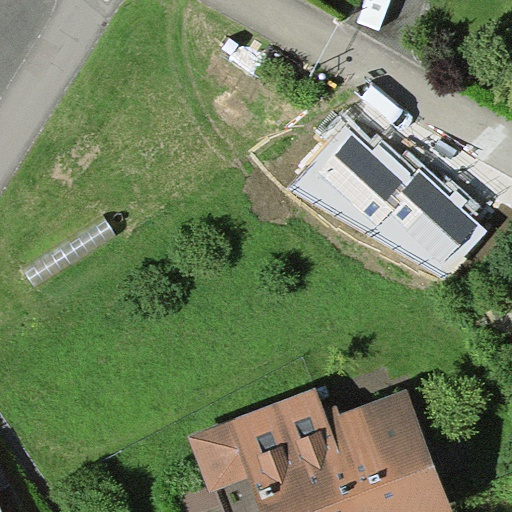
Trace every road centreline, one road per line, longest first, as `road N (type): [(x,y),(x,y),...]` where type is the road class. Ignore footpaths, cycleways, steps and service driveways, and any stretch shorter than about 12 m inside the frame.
road 1 (residential): [(511,142),(254,0)]
road 2 (residential): [(0,144),(94,0)]
